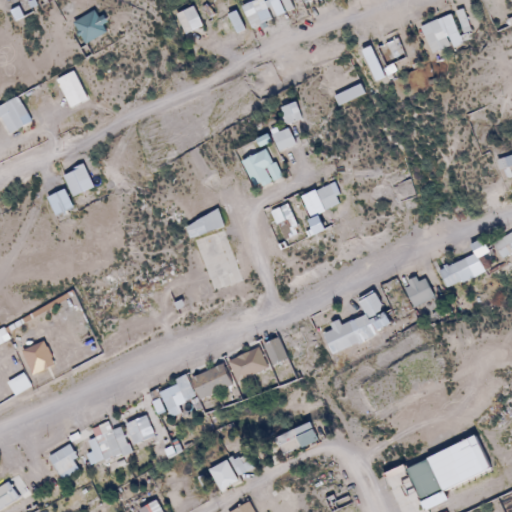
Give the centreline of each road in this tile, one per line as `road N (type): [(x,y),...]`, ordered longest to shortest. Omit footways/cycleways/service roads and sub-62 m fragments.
road 1 (residential): [(511,209),(0,436)]
road 2 (residential): [(0,182),(392,0)]
